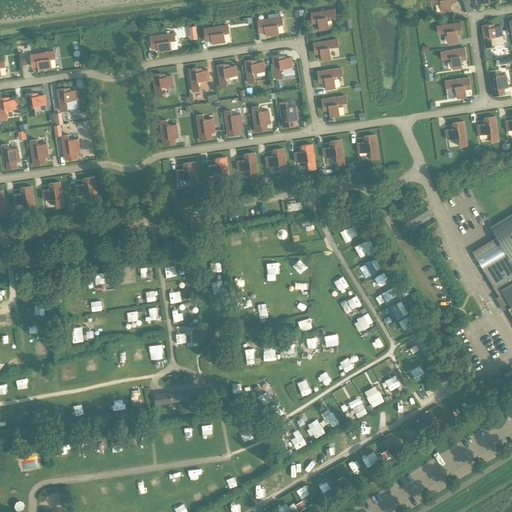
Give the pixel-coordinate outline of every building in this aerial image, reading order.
[(456,2),(455,0),(430,0),(431,2),(440,0),(442,12),(451,11),(450,3),(456,2)] [(311,13),(312,23),(318,22),(319,30),(329,29),(327,17),(336,16),(335,9),(311,13)] [(282,17),(257,20),(259,33),(265,32),(266,36),(279,34),(278,25),(283,24),(282,17)] [(351,19),(343,20),(344,30),(352,29),(351,19)] [(461,22),(437,26),(438,33),(447,32),(449,44),(458,42),(457,34),(463,33),(461,22)] [(490,24),(482,26),(485,47),(492,46),(491,37),(503,35),(501,26),(491,28),(490,24)] [(228,25),(204,29),(206,41),(211,40),(212,44),(225,42),(224,33),(229,32),(228,25)] [(170,41),(175,40),(174,33),(150,37),(152,49),(158,48),(158,52),(171,50),(170,41)] [(329,47),(339,46),(337,39),(313,43),(315,54),(321,53),(322,61),(331,59),(329,47)] [(465,48),(441,52),(442,59),(451,57),(453,69),(462,68),(461,60),(467,59),(465,48)] [(54,51),(30,55),(32,67),(38,66),(38,70),(52,68),(50,59),(56,58),(54,51)] [(280,56),(272,57),(276,79),(283,78),(281,69),(293,67),(292,57),(281,59),(280,56)] [(253,60),(245,61),(248,83),(255,82),(253,73),(265,71),(264,62),(253,63),(253,60)] [(225,64),(217,65),(220,87),(227,86),(226,77),(238,75),(236,66),(226,67),(225,64)] [(197,68),(189,70),(192,91),(199,90),(198,81),(210,79),(209,70),(198,72),(197,68)] [(342,68),(317,72),(319,82),(325,81),(326,89),(335,88),(334,76),(343,75),(342,68)] [(496,70),(489,71),(493,96),(505,94),(504,88),(508,87),(506,74),(497,76),(496,70)] [(162,87),(173,85),(172,76),(161,77),(161,74),(153,75),(156,97),(163,96),(162,87)] [(469,77),(445,81),(446,88),(455,87),(457,98),(466,97),(465,89),(471,88),(469,77)] [(66,88),(57,89),(61,111),(68,110),(66,101),(78,99),(77,90),(66,91),(66,88)] [(34,93),(26,94),(29,116),(36,115),(34,106),(46,104),(45,95),(34,96),(34,93)] [(346,96),(322,99),(323,110),(329,109),(330,117),(340,116),(338,104),(347,103),(346,96)] [(5,97),(0,98),(0,115),(1,120),(8,119),(6,110),(18,108),(17,99),(6,100),(5,97)] [(286,102),(279,103),(283,127),(295,126),(294,120),(298,119),(296,106),(287,107),(286,102)] [(259,106),(252,107),(255,132),(267,130),(266,124),(271,123),(269,110),(259,111),(259,106)] [(231,110),(224,111),(228,136),(240,134),(239,128),(243,127),(241,114),(232,116),(231,110)] [(203,114),(196,116),(200,140),(212,138),(211,132),(215,132),(213,118),(204,120),(203,114)] [(477,125),(479,135),(491,133),(492,142),(499,141),(495,117),(484,118),(485,124),(477,125)] [(174,138),(179,137),(177,124),(167,125),(167,120),(160,121),(163,145),(175,144),(174,138)] [(454,129),(446,130),(447,139),(459,138),(460,147),(467,146),(464,121),(453,123),(454,129)] [(68,135),(61,136),(65,160),(77,158),(76,152),(80,152),(78,139),(69,140),(68,135)] [(379,159),(375,135),(364,136),(365,142),(357,143),(359,153),(370,151),(372,160),(379,159)] [(37,139),(30,140),(33,165),(45,163),(45,157),(49,157),(47,143),(38,145),(37,139)] [(345,164),(341,140),(330,141),(331,147),(323,149),(324,158),(336,156),(338,165),(345,164)] [(8,144),(1,145),(5,169),(17,167),(16,161),(20,161),(18,148),(9,149),(8,144)] [(312,144),(301,146),(302,152),(294,153),(296,162),(307,160),(309,170),(316,168),(312,144)] [(266,157),(267,166),(279,165),(280,174),(287,173),(284,148),(273,150),(274,156),(266,157)] [(259,177),(255,153),(244,154),(245,160),(237,161),(238,171),(250,169),(252,178),(259,177)] [(216,165),(208,166),(210,175),(222,173),(223,182),(230,181),(226,157),(215,159),(216,165)] [(177,171),(178,180),(190,178),(191,187),(198,186),(195,162),(184,163),(185,169),(177,171)] [(94,177),(83,178),(84,184),(76,186),(78,195),(90,193),(91,202),(98,201),(94,177)] [(64,206),(60,182),(49,184),(50,190),(42,191),(44,200),(56,198),(57,207),(64,206)] [(35,211),(32,186),(21,188),(22,194),(14,195),(15,204),(27,202),(28,212),(35,211)] [(289,204),(287,204),(288,212),(303,209),(302,202),(295,203),(289,204)] [(407,229),(408,229),(432,214),(425,203),(401,218),(407,229)] [(511,215),(493,227),(498,236),(472,252),(477,259),(502,243),(508,252),(482,267),(499,296),(503,293),(507,300),(506,300),(506,301),(505,301),(505,302),(505,303),(505,304),(506,304),(506,305),(507,305),(508,306),(509,306),(510,306),(511,306),(511,307),(509,308),(511,313),(511,215)] [(422,386),(417,390),(423,399),(433,392),(430,388),(425,391),(422,386)] [(208,387),(154,394),(155,405),(210,397),(208,387)] [(205,401),(196,402),(197,411),(206,410),(205,401)] [(185,404),(177,405),(178,414),(187,412),(185,404)] [(422,429),(426,435),(432,432),(428,426),(422,429)] [(381,453),(385,460),(390,457),(387,450),(381,453)] [(337,480),(341,486),(347,483),(343,476),(337,480)] [(296,504),(300,511),(306,507),(302,501),(296,504)]
